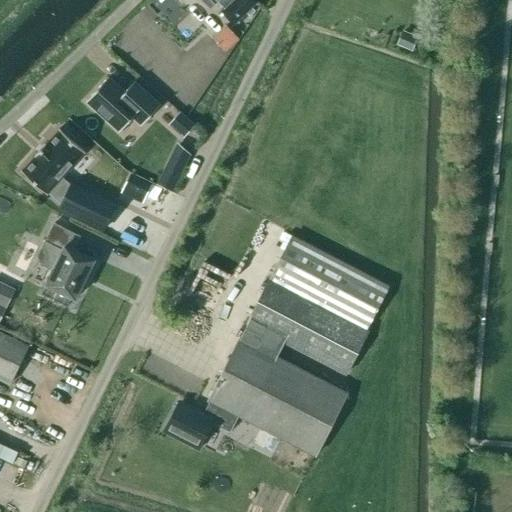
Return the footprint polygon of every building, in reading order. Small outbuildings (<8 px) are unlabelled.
[(253,0),(202,0),(210,7),(216,1),(224,8),(220,11),(233,24),(256,2),(253,0)] [(226,24),(212,37),(226,51),(240,38),(226,24)] [(401,34),(396,45),(411,51),(415,41),(401,34)] [(141,125),(160,105),(139,86),(134,81),(124,92),(108,77),(86,101),(119,132),(132,117),(141,125)] [(183,138),(194,125),(179,112),(168,125),(183,138)] [(85,152),(73,141),(75,139),(64,128),(61,131),(59,128),(20,171),(46,195),(48,193),(61,204),(59,209),(102,230),(115,204),(71,183),(70,185),(62,178),(85,152)] [(168,165),(159,184),(172,190),(181,171),(168,165)] [(129,173),(124,185),(146,196),(151,184),(129,173)] [(37,256),(40,263),(52,269),(41,293),(67,306),(71,297),(74,299),(93,260),(73,250),(80,236),(53,223),(37,256)] [(208,399),(210,400),(210,401),(238,415),(315,455),(347,393),(277,357),(285,342),(345,374),(368,331),(365,329),(388,286),(291,235),(247,322),(248,323),(241,338),(240,338),(208,399)] [(0,282),(0,305),(6,308),(15,289),(0,282)] [(0,332),(0,379),(10,384),(28,346),(0,332)] [(238,415),(210,401),(210,400),(202,415),(178,402),(165,429),(198,446),(211,422),(230,432),(238,415)] [(269,434),(262,449),(273,455),(281,440),(269,434)]
